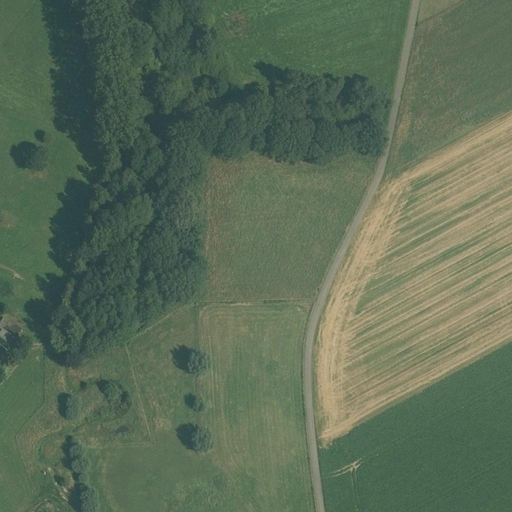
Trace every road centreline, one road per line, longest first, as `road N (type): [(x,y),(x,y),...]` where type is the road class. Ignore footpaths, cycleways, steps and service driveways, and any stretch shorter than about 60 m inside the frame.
road 1 (track): [(200,0),(215,134),(194,297),(206,487),(318,489)]
road 2 (unclassified): [(322,511),(306,345),(378,175),(413,0)]
